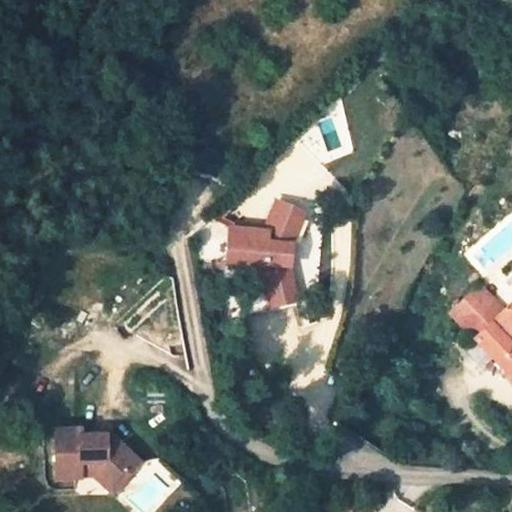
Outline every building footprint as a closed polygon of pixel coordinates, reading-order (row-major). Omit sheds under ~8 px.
[(316,152),(303,160),(316,179),(330,169),(316,152)] [(401,203),(389,224),(403,233),(415,212),(401,203)] [(274,270),(276,251),(290,219),(267,209),(252,245),(217,241),(214,267),(248,271),(256,311),(281,306),(274,270)] [(446,305),(420,330),(511,426),(511,324),(498,310),(474,334),(446,305)] [(139,434),(124,433),(124,422),(99,420),(100,414),(74,412),(70,460),(96,462),(96,455),(111,456),(125,472),(136,462),(143,463),(155,453),(139,434)] [(130,423),(124,422),(124,433),(139,434),(130,423)] [(423,444),(418,451),(425,456),(430,449),(423,444)]
